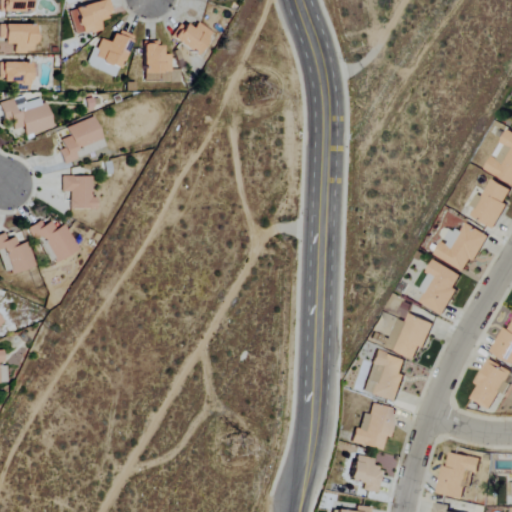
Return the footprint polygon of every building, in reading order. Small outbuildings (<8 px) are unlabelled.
[(0,0),(0,12),(32,13),(31,0),(0,0)] [(108,0),(68,10),(75,37),(102,30),(100,20),(113,16),(108,0)] [(194,29),(184,23),(174,42),(200,56),(212,33),(197,24),(194,29)] [(0,42),(15,42),(14,53),(35,54),(36,26),(0,24),(0,42)] [(117,78),(133,38),(115,31),(110,43),(98,39),(87,66),(117,78)] [(144,82),(171,82),(170,55),(163,55),(163,43),(143,44),(144,82)] [(0,83),(31,84),(32,64),(0,62),(0,83)] [(53,128),(42,96),(14,106),(12,99),(0,102),(0,109),(4,122),(10,120),(13,130),(22,128),(25,137),(53,128)] [(66,127),(69,137),(60,140),(63,149),(58,150),(63,163),(105,149),(94,118),(66,127)] [(487,170),(511,184),(511,132),(509,131),(487,170)] [(97,198),(92,198),(92,177),(61,176),(61,192),(70,193),(70,210),(96,210),(97,198)] [(472,216),(495,229),(510,204),(506,202),(511,191),(511,189),(494,179),(483,197),(478,194),(471,207),(476,209),(472,216)] [(67,225),(55,229),(52,222),(43,225),(42,222),(29,227),(36,246),(48,241),(56,262),(78,254),(67,225)] [(436,256),(465,272),(471,260),(476,262),(490,237),(467,224),(462,233),(451,228),(436,256)] [(0,235),(0,261),(5,277),(35,267),(27,242),(18,245),(15,238),(7,241),(4,234),(0,235)] [(445,316),(459,290),(456,288),(463,276),(436,261),(420,291),(426,294),(421,303),(445,316)] [(383,346),(416,360),(421,347),(426,349),(436,324),(411,314),(407,322),(400,319),(391,340),(386,338),(383,346)] [(511,363),(511,326),(510,330),(505,327),(492,353),(511,363)] [(406,376),(402,375),(406,361),(376,351),(363,393),(397,404),(406,376)] [(472,400),(492,410),(511,371),(488,360),(477,384),(479,386),(472,400)] [(382,450),(384,438),(391,439),(397,410),(371,405),(369,416),(362,414),(360,429),(355,428),(351,444),(382,450)] [(444,466),(438,494),(463,500),(469,472),(480,474),(483,460),(452,453),(449,467),(444,466)] [(362,491),(377,494),(382,470),(371,468),(373,460),(356,456),(350,481),(364,485),(362,491)]
